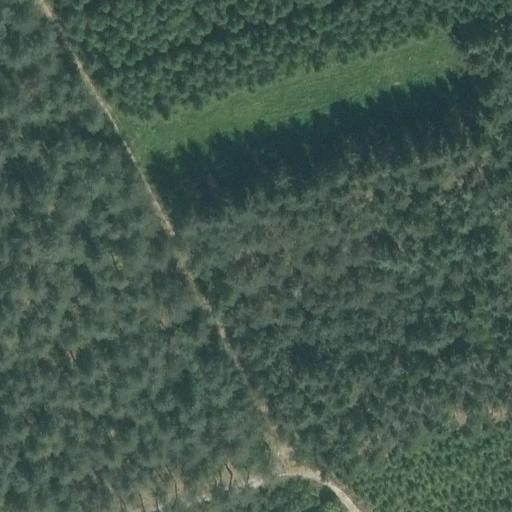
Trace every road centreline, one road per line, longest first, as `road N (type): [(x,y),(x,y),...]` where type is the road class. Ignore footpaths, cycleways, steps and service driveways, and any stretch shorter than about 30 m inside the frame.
road 1 (track): [(47,0),(287,459)]
road 2 (track): [(144,511),(280,470),(287,459)]
